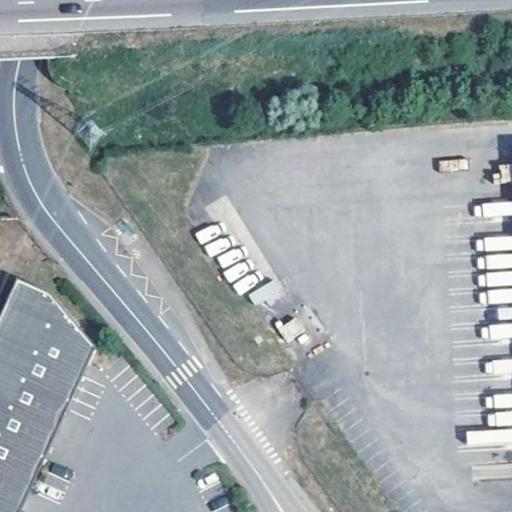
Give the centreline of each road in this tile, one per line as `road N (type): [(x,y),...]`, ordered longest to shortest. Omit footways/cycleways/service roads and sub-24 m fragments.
road 1 (unclassified): [(281,511),(28,171),(13,112),(16,70),(43,0)]
road 2 (motorway): [(0,9),(172,0)]
